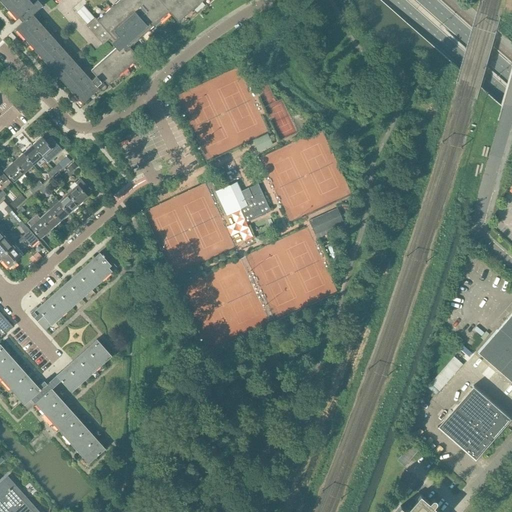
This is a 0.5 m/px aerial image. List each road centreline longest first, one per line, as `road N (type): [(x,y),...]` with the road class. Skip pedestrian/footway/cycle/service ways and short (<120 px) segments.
road 1 (track): [(304,511),(388,284),(450,79)]
road 2 (residential): [(0,44),(74,127),(112,123),(191,50),(266,0)]
road 3 (unclassified): [(511,267),(477,229),(511,95)]
road 4 (secondary): [(391,0),(511,103)]
road 5 (residential): [(6,302),(110,208)]
